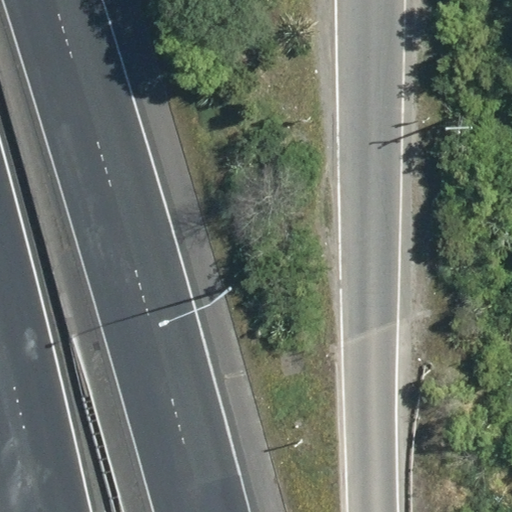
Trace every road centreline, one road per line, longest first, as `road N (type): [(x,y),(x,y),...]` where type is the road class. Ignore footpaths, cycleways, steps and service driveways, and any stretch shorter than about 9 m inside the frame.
road 1 (motorway): [(49,0),(192,511)]
road 2 (motorway): [(365,0),(379,511)]
road 3 (motorway): [(43,511),(0,350)]
